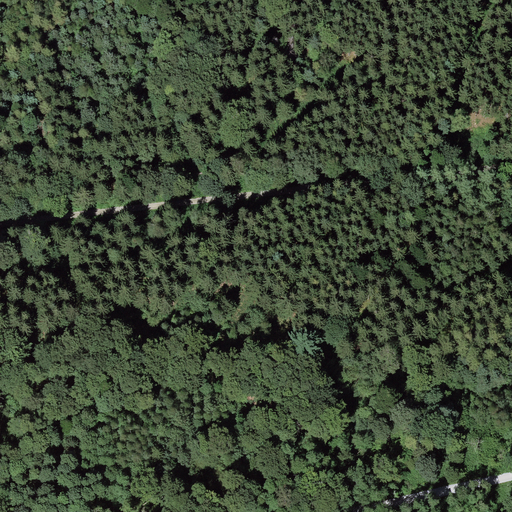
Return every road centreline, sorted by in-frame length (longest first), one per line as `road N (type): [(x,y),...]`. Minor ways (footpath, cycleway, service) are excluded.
road 1 (track): [(0,225),(326,187)]
road 2 (track): [(359,511),(511,477)]
road 3 (track): [(371,182),(511,164)]
